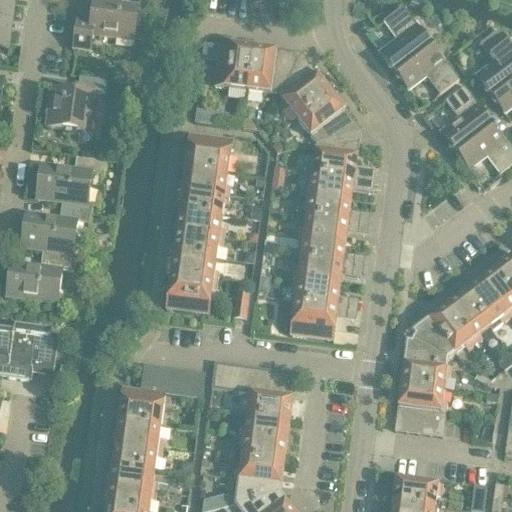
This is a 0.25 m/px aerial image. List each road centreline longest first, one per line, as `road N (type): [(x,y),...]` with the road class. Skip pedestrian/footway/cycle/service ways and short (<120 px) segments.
road 1 (residential): [(386,256),(399,135),(330,41)]
road 2 (residential): [(7,224),(38,0)]
road 3 (residential): [(151,355),(371,375)]
road 4 (residential): [(386,256),(422,257),(511,190)]
road 5 (residential): [(352,511),(371,375)]
road 6 (residential): [(207,28),(330,41)]
